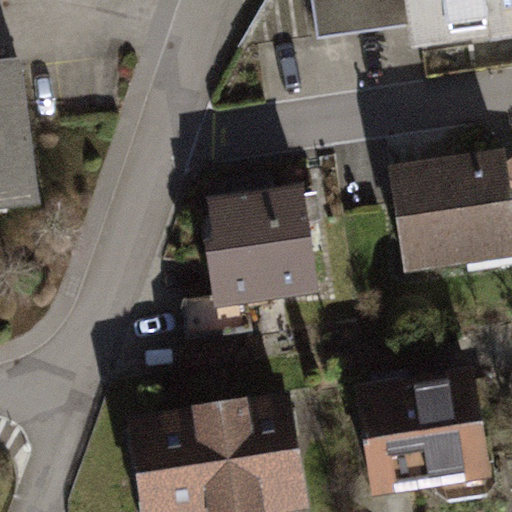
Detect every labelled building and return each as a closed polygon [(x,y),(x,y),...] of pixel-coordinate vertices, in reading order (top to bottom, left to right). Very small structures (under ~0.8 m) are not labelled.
[(511,0),(395,0),(403,54),(511,38),(511,0)] [(0,74),(0,223),(37,220),(20,72),(0,74)] [(511,205),(507,168),(387,185),(403,291),(511,275),(511,205)] [(303,202),(204,217),(220,318),(318,303),(303,202)] [(473,386),(355,404),(372,511),(490,493),(473,386)] [(303,511),(288,413),(126,437),(136,511),(303,511)]
